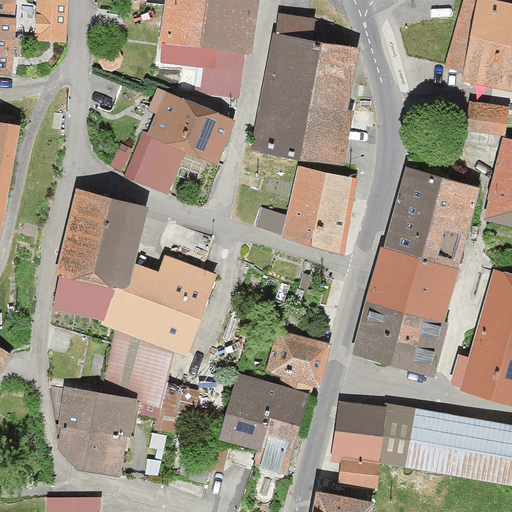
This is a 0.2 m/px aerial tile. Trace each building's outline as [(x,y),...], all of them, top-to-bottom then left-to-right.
[(63,0),(32,0),(29,42),(60,44),(63,0)] [(252,0),(160,0),(146,83),(235,98),(252,0)] [(511,8),(472,0),(460,0),(443,79),(511,93),(511,8)] [(452,19),(398,1),(380,57),(434,74),(452,19)] [(8,20),(0,19),(0,73),(2,74),(8,20)] [(353,49),(269,33),(246,150),(337,167),(348,110),(341,108),(353,49)] [(101,70),(104,71),(108,72),(112,71),(115,69),(118,66),(119,62),(119,59),(118,55),(116,52),(113,49),(110,48),(106,48),(102,49),(98,51),(96,55),(95,59),(96,63),(98,67),(101,70)] [(229,120),(156,91),(123,173),(165,190),(180,154),(211,166),(229,120)] [(462,133),(500,136),(502,104),(465,101),(462,133)] [(0,185),(11,126),(0,124),(0,185)] [(511,141),(498,138),(477,222),(511,230),(511,141)] [(354,181),(294,167),(282,219),(259,211),(253,227),(277,235),(338,254),(354,181)] [(473,189),(401,168),(347,355),(419,375),(473,189)] [(98,319),(126,265),(141,208),(70,190),(48,311),(98,319)] [(150,271),(126,265),(98,319),(97,326),(113,329),(171,351),(180,354),(208,273),(158,255),(150,271)] [(511,278),(489,271),(452,389),(511,407),(511,278)] [(171,351),(113,329),(97,396),(128,404),(155,409),(171,351)] [(323,344),(273,331),(261,376),(310,390),(323,344)] [(304,390),(231,371),(214,438),(257,449),(253,466),(282,474),(304,390)] [(97,396),(58,388),(47,444),(67,469),(113,478),(128,404),(97,396)] [(511,432),(333,403),(325,455),(511,486),(511,432)] [(358,511),(360,502),(306,495),(303,511),(358,511)] [(96,511),(96,496),(45,496),(45,511),(96,511)]
